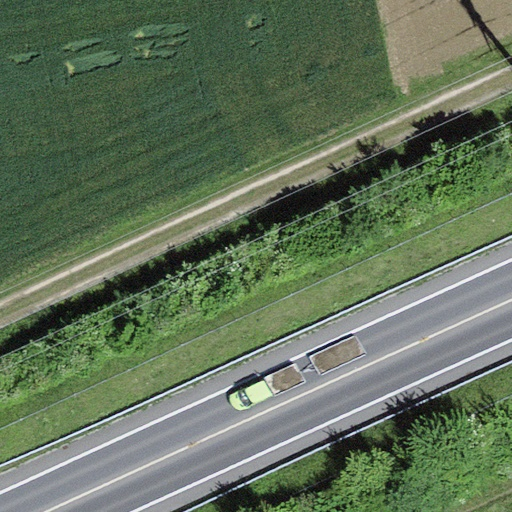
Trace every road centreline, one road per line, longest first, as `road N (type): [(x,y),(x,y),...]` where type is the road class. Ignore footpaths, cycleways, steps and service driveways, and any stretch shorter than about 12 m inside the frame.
road 1 (track): [(511,77),(0,315)]
road 2 (trunk): [(47,511),(511,305)]
